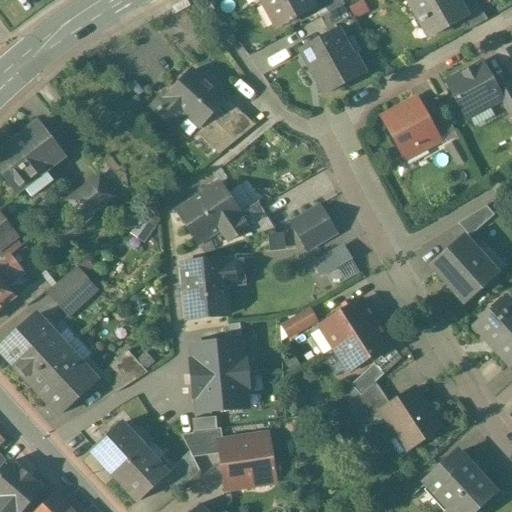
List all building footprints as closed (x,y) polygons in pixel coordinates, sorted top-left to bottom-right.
[(308,0),(264,0),(261,2),(275,28),(313,8),(308,0)] [(343,5),(340,0),(319,0),(327,13),(343,5)] [(405,0),(428,38),(461,19),(466,16),(460,6),(456,0),(405,0)] [(474,0),(471,0),(460,6),(466,16),(461,19),(467,31),(486,21),(474,0)] [(327,13),(319,18),(326,31),(350,18),(343,5),(327,13)] [(337,31),(300,52),(301,53),(302,52),(316,77),(314,78),(324,96),(363,74),(353,57),(351,58),(337,31)] [(481,65),(447,83),(466,119),(499,101),(500,100),(495,91),(481,65)] [(191,72),(168,97),(163,93),(150,107),(174,130),(186,117),(198,128),(208,117),(222,102),(223,101),(191,72)] [(511,85),(511,83),(495,91),(500,100),(499,101),(511,122),(511,120),(511,85)] [(436,99),(419,108),(436,139),(453,130),(436,99)] [(415,101),(403,108),(404,109),(383,120),(402,155),(414,149),(417,153),(437,142),(436,139),(419,108),(415,101)] [(254,126),(229,103),(226,105),(222,102),(208,117),(235,142),(254,126)] [(35,127),(12,145),(11,144),(0,152),(0,170),(17,193),(61,158),(36,125),(35,126),(35,127)] [(99,178),(67,201),(83,221),(114,197),(99,178)] [(218,183),(176,212),(197,245),(208,238),(214,234),(220,230),(240,216),(239,215),(218,183)] [(275,230),(257,203),(239,215),(240,216),(248,229),(247,229),(253,238),(275,230)] [(144,241),(167,215),(154,204),(132,230),(144,241)] [(319,205),(290,222),(306,251),(336,233),(319,205)] [(486,207),(457,224),(469,238),(494,216),(486,207)] [(240,216),(220,230),(226,239),(228,242),(247,229),(248,229),(240,216)] [(0,218),(0,250),(15,239),(0,218)] [(220,230),(214,234),(220,243),(226,239),(220,230)] [(208,238),(197,245),(203,254),(213,251),(208,238)] [(496,276),(462,238),(430,266),(443,280),(444,280),(464,302),(463,303),(464,304),(496,276)] [(342,248),(315,265),(321,277),(349,260),(342,248)] [(9,256),(0,263),(0,308),(13,299),(2,285),(21,270),(9,256)] [(223,261),(182,265),(187,320),(229,316),(226,289),(246,287),(243,262),(224,264),(223,261)] [(76,269),(45,292),(64,312),(91,286),(76,269)] [(31,287),(19,296),(21,298),(16,303),(22,311),(39,297),(31,287)] [(511,307),(505,300),(474,328),(508,366),(511,362),(511,307)] [(360,301),(320,326),(334,349),(374,324),(360,301)] [(308,312),(282,327),(288,337),(314,322),(308,312)] [(65,349),(35,316),(0,347),(0,352),(28,383),(65,349)] [(374,324),(334,349),(348,372),(388,346),(374,324)] [(240,325),(224,327),(225,339),(241,338),(240,325)] [(242,342),(191,347),(192,362),(190,362),(194,399),(196,399),(197,414),(248,409),(247,394),(248,394),(245,357),(243,357),(242,342)] [(65,349),(28,383),(58,416),(95,382),(65,349)] [(126,352),(99,376),(116,393),(146,374),(126,352)] [(373,364),(350,386),(360,397),(374,383),(383,375),(373,364)] [(360,397),(347,409),(363,432),(385,417),(380,411),(389,405),(374,383),(360,397)] [(389,405),(380,411),(385,417),(407,451),(439,430),(413,390),(389,405)] [(215,418),(191,420),(194,435),(217,430),(215,418)] [(144,450),(121,424),(91,452),(114,477),(144,450)] [(194,435),(181,436),(189,452),(192,459),(223,454),(221,442),(222,442),(220,430),(217,430),(194,435)] [(222,442),(221,442),(223,454),(227,482),(251,478),(252,486),(273,483),(266,436),(222,442)] [(167,475),(144,450),(114,477),(137,502),(167,475)] [(189,452),(173,467),(178,472),(166,484),(175,494),(199,472),(192,459),(189,452)] [(493,493),(456,453),(424,483),(447,508),(450,511),(470,511),(477,506),(478,507),(493,493)] [(22,511),(41,490),(10,463),(0,473),(0,504),(8,511),(22,511)] [(72,511),(55,494),(36,511),(72,511)]
